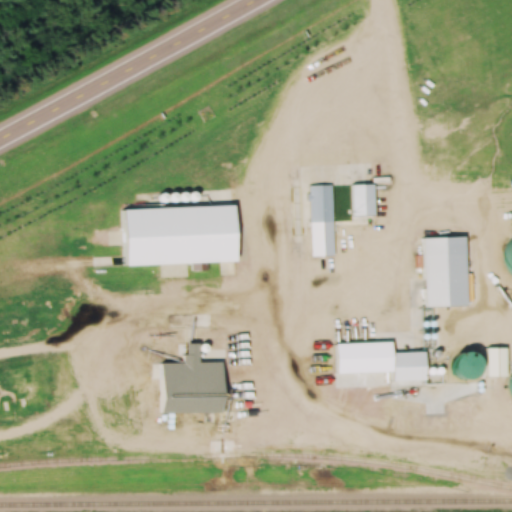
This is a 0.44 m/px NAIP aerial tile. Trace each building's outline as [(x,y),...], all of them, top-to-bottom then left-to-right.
[(369,186),(344,186),(344,217),(376,217),(376,201),(369,201),(369,186)] [(303,187),(303,224),(328,224),(328,187),(303,187)] [(212,203),(229,203),(229,193),(212,193),(212,203)] [(511,236),(502,236),(501,282),(511,281),(511,236)] [(416,309),(459,308),(457,239),(414,240),(416,309)] [(148,414),(207,415),(208,397),(214,397),(214,364),(191,363),(191,356),(174,356),(174,365),(150,365),(148,414)] [(475,358),(444,359),(445,378),(476,377),(475,358)] [(511,403),(511,371),(501,372),(501,404),(511,403)]
